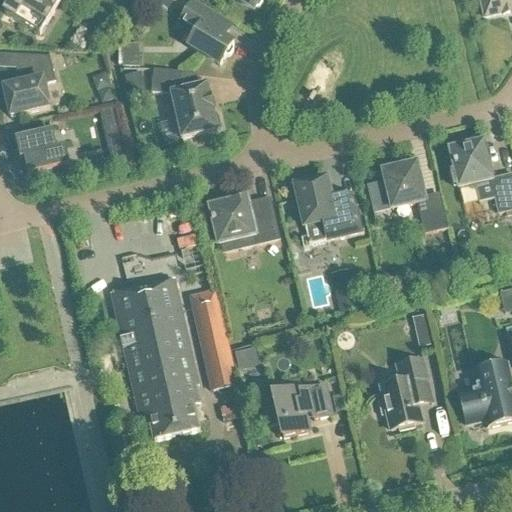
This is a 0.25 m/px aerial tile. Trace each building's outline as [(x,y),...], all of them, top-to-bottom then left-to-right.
[(15,0),(4,18),(40,40),(62,4),(56,0),(15,0)] [(156,0),(154,4),(168,13),(175,0),(156,0)] [(229,0),(254,15),(255,12),(259,12),(263,6),(262,2),(262,0),(229,0)] [(511,0),(480,0),(485,22),(505,17),(505,18),(511,16),(511,0)] [(196,38),(188,51),(220,70),(226,61),(230,60),(234,54),(232,50),(234,47),(226,43),(233,31),(193,6),(179,28),(196,38)] [(90,39),(105,48),(117,28),(102,19),(90,39)] [(126,67),(142,66),(141,44),(125,45),(126,67)] [(5,94),(11,122),(50,113),(44,89),(56,86),(50,61),(18,59),(16,92),(5,94)] [(154,74),(152,97),(172,99),(178,124),(160,128),(165,147),(182,143),(182,144),(218,135),(217,131),(220,130),(217,118),(214,119),(207,89),(200,91),(182,95),(180,91),(182,77),(154,74)] [(145,93),(141,77),(125,81),(128,97),(145,93)] [(98,96),(102,107),(114,103),(110,91),(98,96)] [(114,113),(100,117),(102,124),(116,120),(114,113)] [(28,179),(35,178),(36,183),(53,179),(52,174),(70,170),(66,150),(57,152),(53,135),(16,143),(21,164),(24,163),(28,179)] [(450,176),(454,191),(458,190),(459,193),(476,189),(480,206),(495,202),(499,218),(511,215),(511,179),(492,184),(483,146),(467,150),(466,146),(452,149),(453,153),(450,154),(455,175),(450,176)] [(123,151),(109,155),(112,167),(126,163),(123,151)] [(367,190),(374,220),(426,207),(422,190),(417,191),(412,169),(383,176),(386,186),(367,190)] [(364,238),(357,208),(355,197),(331,203),(327,183),(324,184),(321,181),(314,183),(312,187),(295,190),(305,231),(309,250),(326,246),(364,238)] [(211,223),(212,227),(214,226),(215,233),(210,234),(213,247),(218,246),(219,249),(223,248),(225,256),(278,244),(269,205),(249,209),(247,202),(233,205),(233,207),(210,212),(213,223),(211,223)] [(421,224),(425,240),(449,234),(445,218),(421,224)] [(195,411),(201,410),(197,392),(199,391),(174,284),(111,298),(122,344),(120,344),(123,354),(124,354),(138,417),(140,417),(149,422),(155,446),(200,436),(195,411)] [(335,293),(340,317),(357,314),(352,290),(335,293)] [(191,302),(196,325),(212,396),(237,390),(215,297),(191,302)] [(409,323),(412,336),(425,333),(422,320),(409,323)] [(259,350),(238,354),(242,370),(262,366),(259,350)] [(432,408),(428,388),(423,365),(398,370),(400,383),(397,388),(381,392),(384,404),(378,406),(382,420),(387,419),(391,435),(399,433),(400,436),(415,433),(414,429),(422,428),(418,411),(432,408)] [(479,394),(459,399),(466,430),(486,425),(488,433),(511,427),(511,389),(507,369),(475,376),(479,394)] [(266,414),(270,430),(280,428),(284,444),(311,437),(307,420),(313,419),(314,425),(333,421),(326,391),(301,397),(300,393),(273,399),(276,412),(266,414)] [(332,401),(336,416),(347,414),(343,399),(332,401)] [(238,409),(221,412),(223,425),(241,421),(238,409)]
